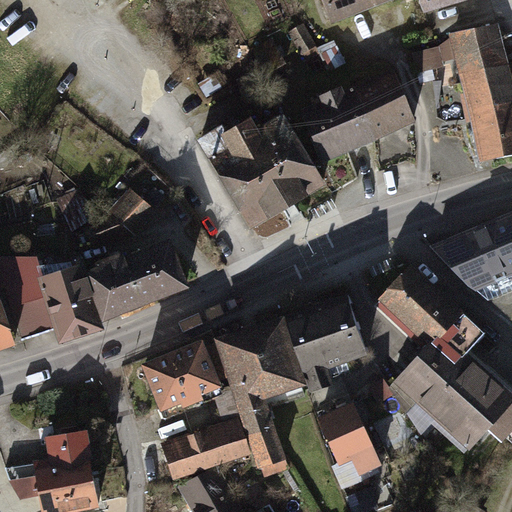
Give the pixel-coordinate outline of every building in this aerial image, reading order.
[(323,0),(331,21),(386,0),(323,0)] [(421,0),(426,13),(460,0),(421,0)] [(462,58),(483,160),(511,156),(511,81),(500,25),(458,36),(462,58)] [(437,48),(414,52),(419,70),(462,58),(458,36),(437,48)] [(415,120),(395,74),(357,91),(377,137),(415,120)] [(377,137),(357,91),(303,114),(324,160),(377,137)] [(323,189),(283,119),(257,134),(248,118),(214,138),(225,157),(209,166),(246,233),(323,189)] [(152,216),(131,190),(81,229),(101,255),(152,216)] [(468,235),(447,245),(494,300),(511,288),(511,216),(497,221),(468,235)] [(188,294),(169,242),(85,271),(80,258),(3,284),(24,342),(50,333),(54,348),(99,332),(97,326),(188,294)] [(406,270),(381,299),(434,344),(462,315),(406,270)] [(350,294),(288,317),(316,392),(336,384),(329,367),(371,351),(350,294)] [(434,344),(398,380),(473,447),(491,428),(505,441),(511,433),(511,397),(466,355),(485,336),(462,315),(434,344)] [(242,404),(265,398),(307,382),(283,318),(221,340),(242,404)] [(0,319),(0,355),(12,351),(0,319)] [(203,344),(149,366),(163,408),(221,385),(203,344)] [(285,459),(265,398),(242,404),(262,466),(285,459)] [(352,406),(322,420),(343,462),(355,456),(363,472),(379,464),(352,406)] [(240,422),(167,448),(178,478),(251,453),(240,422)] [(55,461),(37,465),(45,511),(69,511),(101,506),(87,430),(50,437),(55,461)] [(241,511),(217,466),(182,486),(195,511),(241,511)]
